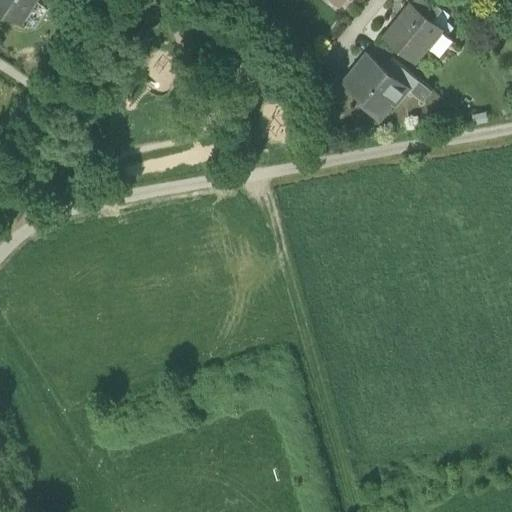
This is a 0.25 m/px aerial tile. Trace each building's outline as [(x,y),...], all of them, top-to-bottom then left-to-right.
[(0,0),(0,9),(21,23),(35,0),(0,0)] [(412,0),(411,2),(433,19),(443,7),(434,0),(412,0)] [(415,59),(427,45),(442,27),(433,19),(411,2),(384,34),(415,59)] [(449,37),(442,27),(427,45),(437,52),(449,37)] [(362,94),(379,108),(389,96),(394,100),(406,86),(408,84),(384,65),(369,53),(346,81),(362,94)] [(406,86),(411,90),(420,78),(392,55),(384,65),(408,84),(406,86)] [(315,88),(325,96),(339,78),(329,70),(315,88)] [(420,78),(411,90),(423,100),(432,89),(420,78)] [(379,108),(362,94),(357,101),(381,120),(396,102),(394,100),(389,96),(379,108)]
